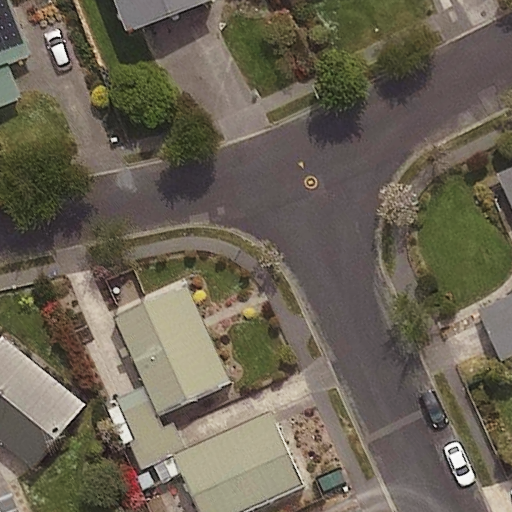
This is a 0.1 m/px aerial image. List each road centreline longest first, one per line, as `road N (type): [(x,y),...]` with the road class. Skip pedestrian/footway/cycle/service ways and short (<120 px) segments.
road 1 (residential): [(289,174),(441,511)]
road 2 (residential): [(289,174),(0,228)]
road 3 (residential): [(511,61),(289,174)]
